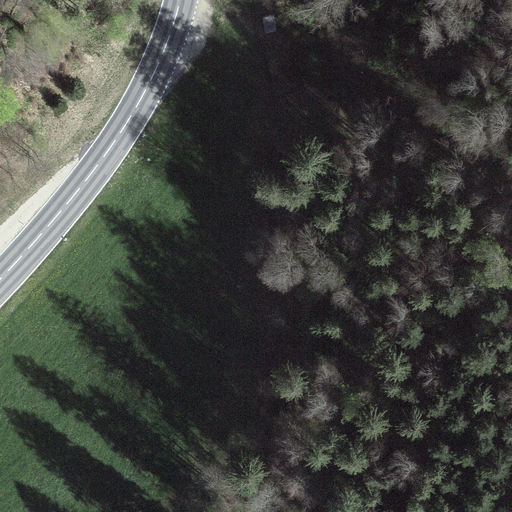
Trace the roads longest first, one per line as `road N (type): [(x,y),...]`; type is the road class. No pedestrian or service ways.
road 1 (motorway): [(503,0),(412,511)]
road 2 (primary): [(0,278),(113,142),(152,77),(180,0)]
